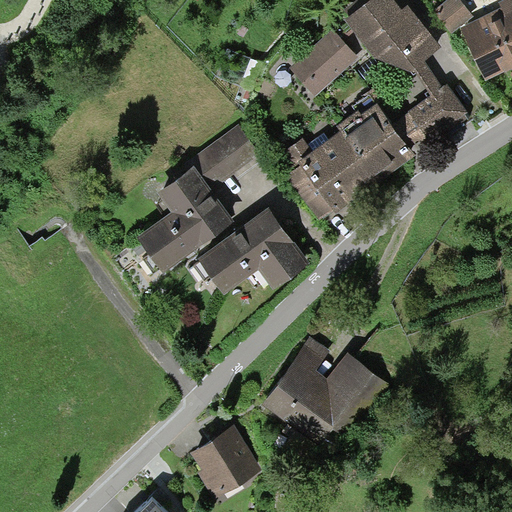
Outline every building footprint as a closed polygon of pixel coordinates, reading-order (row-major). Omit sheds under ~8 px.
[(407,63),(414,60),(423,53),(440,39),(410,0),(357,0),(345,10),(375,51),(407,63)] [(474,13),(463,0),(441,0),(434,6),(452,29),(474,13)] [(487,74),(511,61),(511,0),(501,0),(503,3),(464,22),(487,74)] [(315,91),(359,53),(335,25),(291,64),(315,91)] [(442,81),(423,53),(414,60),(432,90),(394,116),(410,139),(418,134),(424,137),(437,129),(441,134),(470,113),(446,78),(442,81)] [(288,171),(319,213),(373,176),(415,146),(410,139),(394,116),(378,94),(359,108),(357,105),(339,118),(341,121),(310,144),(303,133),(277,152),(289,170),(288,171)] [(164,261),(232,210),(213,184),(259,149),(239,122),(158,182),(174,202),(139,228),(164,261)] [(203,253),(193,261),(203,275),(212,268),(226,288),(259,263),(273,281),(311,253),(271,198),(201,250),(203,253)] [(329,447),(383,375),(347,348),(326,376),(314,367),(327,349),(311,337),(264,400),(329,447)] [(214,494),(263,467),(236,419),(192,444),(204,466),(200,468),(214,494)] [(149,495),(130,511),(168,511),(166,508),(149,495)]
